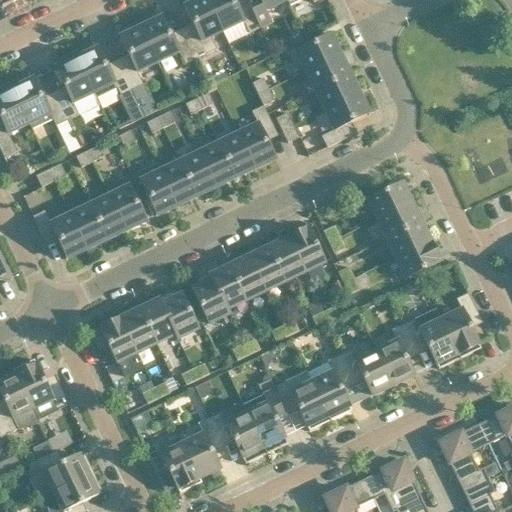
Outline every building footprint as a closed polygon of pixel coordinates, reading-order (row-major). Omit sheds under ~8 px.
[(184,36),(196,60),(217,50),(211,38),(222,32),(206,0),(187,0),(185,1),(186,3),(187,2),(188,5),(184,7),(195,30),(184,36)] [(261,29),(249,5),(238,10),(232,0),(206,0),(222,32),(243,22),(249,35),(261,29)] [(246,0),(249,5),(261,29),(272,24),(266,11),(287,1),(286,0),(246,0)] [(196,60),(184,36),(173,41),(162,18),(158,20),(157,17),(158,16),(157,15),(152,17),(139,22),(138,22),(158,63),(179,53),(185,66),(196,60)] [(138,22),(137,22),(121,32),(121,33),(122,33),(124,36),(120,38),(131,61),(120,67),(132,91),(143,86),(137,73),(158,63),(138,22)] [(329,35),(330,36),(296,53),(305,72),(340,55),(330,34),(329,35)] [(132,91),(120,67),(109,72),(98,49),(94,51),(92,47),(93,47),(93,46),(88,48),(74,53),(96,99),(117,89),(120,97),(132,91)] [(67,92),(56,97),(68,122),(100,106),(96,99),(74,53),(56,63),(57,64),(58,64),(59,67),(55,69),(67,92)] [(346,67),(340,55),(305,72),(315,92),(348,76),(345,68),(346,67)] [(315,92),(324,112),(360,95),(354,83),(352,84),(348,76),(315,92)] [(56,97),(45,103),(33,80),(29,82),(28,78),(29,78),(28,77),(10,83),(9,84),(29,125),(32,130),(53,120),(56,128),(58,127),(68,122),(56,97)] [(252,84),(258,95),(268,90),(263,79),(252,84)] [(29,125),(9,84),(0,89),(0,118),(2,123),(0,124),(0,149),(4,159),(17,153),(8,135),(29,125)] [(143,86),(132,91),(135,98),(145,118),(156,113),(143,86)] [(258,95),(263,107),(274,102),(268,90),(258,95)] [(120,97),(119,97),(123,104),(135,98),(132,91),(120,97)] [(208,94),(197,100),(202,110),(213,105),(208,94)] [(370,116),(360,95),(324,112),(334,131),(321,137),(327,149),(351,137),(346,126),(368,115),(369,116),(370,116)] [(191,116),(202,110),(197,100),(185,105),(191,116)] [(258,125),(238,135),(255,170),(276,160),(276,159),(275,159),(264,137),(275,132),(263,107),(252,113),(258,125)] [(169,113),(158,119),(163,129),(175,124),(169,113)] [(283,132),(293,127),(288,114),(277,119),(283,132)] [(152,135),(163,129),(158,119),(147,124),(152,135)] [(68,122),(58,127),(61,135),(71,130),(68,122)] [(299,138),(293,127),(283,132),(288,143),(299,138)] [(135,143),(130,132),(119,137),(124,148),(135,143)] [(243,174),(244,176),(255,170),(238,135),(218,144),(235,178),(243,174)] [(218,144),(199,153),(216,189),(228,183),(227,182),(235,178),(218,144)] [(99,147),(88,152),(94,163),(104,158),(99,147)] [(88,152),(76,158),(81,169),(94,163),(88,152)] [(204,192),(205,194),(216,189),(199,153),(179,163),(195,197),(204,192)] [(179,163),(160,172),(177,208),(189,202),(188,200),(195,197),(179,163)] [(60,165),(49,171),(54,182),(66,177),(60,165)] [(42,189),(54,182),(49,171),(36,177),(42,189)] [(155,217),(156,218),(177,208),(160,172),(140,182),(156,216),(155,217)] [(377,220),(412,204),(402,184),(367,201),(377,220)] [(129,187),(110,196),(127,232),(148,222),(147,221),(146,221),(129,187)] [(127,232),(110,196),(90,206),(106,240),(114,236),(115,237),(127,232)] [(386,240),(421,223),(412,204),(377,220),(386,240)] [(90,206),(70,215),(87,251),(99,245),(98,244),(106,240),(90,206)] [(51,225),(45,212),(33,218),(45,242),(56,237),(67,259),(65,260),(66,261),(87,251),(70,215),(51,225)] [(396,260),(431,243),(421,223),(386,240),(396,260)] [(323,232),(329,243),(339,238),(334,227),(323,232)] [(308,229),(289,238),(306,273),(325,264),(308,229)] [(288,282),(306,273),(289,238),(271,247),(288,282)] [(345,249),(339,238),(329,243),(334,255),(345,249)] [(405,280),(440,263),(431,243),(396,260),(405,280)] [(271,247),(253,255),(270,290),(288,282),(271,247)] [(270,290),(253,255),(234,264),(251,299),(270,290)] [(234,264),(216,273),(233,308),(251,299),(234,264)] [(344,284),(354,280),(349,268),(339,273),(344,284)] [(233,308),(216,273),(198,282),(200,286),(192,290),(209,325),(229,315),(227,311),(233,308)] [(360,291),(354,280),(344,284),(349,296),(360,291)] [(171,294),(153,303),(170,338),(175,336),(177,340),(198,330),(181,295),(173,299),(171,294)] [(461,311),(441,321),(460,360),(481,350),(469,324),(480,319),(468,294),(456,300),(461,311)] [(135,312),(152,347),(170,338),(153,303),(135,312)] [(335,308),(324,313),(329,324),(340,318),(335,308)] [(436,310),(403,326),(415,350),(426,345),(438,370),(460,360),(441,321),(436,310)] [(135,312),(118,320),(135,355),(152,347),(135,312)] [(317,329),(329,324),(324,313),(312,319),(317,329)] [(118,320),(100,329),(117,364),(124,378),(142,369),(135,355),(118,320)] [(294,321),(283,327),(288,338),(300,333),(294,321)] [(397,342),(376,352),(393,387),(414,377),(404,355),(415,350),(403,326),(392,331),(397,342)] [(277,344),(288,338),(283,327),(271,333),(277,344)] [(255,340),(244,346),(249,357),(261,351),(255,340)] [(249,357),(244,346),(233,352),(238,362),(249,357)] [(350,351),(339,357),(350,381),(361,376),(372,397),(393,387),(376,352),(355,362),(350,351)] [(327,362),(332,373),(311,383),(330,422),(351,412),(339,387),(350,381),(339,357),(327,362)] [(14,370),(13,371),(15,375),(16,375),(33,410),(38,421),(38,420),(48,416),(69,405),(57,381),(46,386),(44,383),(34,361),(14,370)] [(204,365),(193,370),(198,381),(210,376),(204,365)] [(187,387),(198,381),(193,370),(182,376),(187,387)] [(6,406),(0,408),(0,421),(7,435),(18,430),(39,424),(38,420),(38,421),(33,410),(16,375),(15,375),(0,382),(0,393),(4,401),(6,406)] [(267,455),(287,445),(274,418),(286,412),(274,388),(271,381),(259,386),(264,396),(243,406),(247,414),(264,449),(267,455)] [(285,382),(274,388),(286,412),(297,407),(309,432),(330,422),(311,383),(290,393),(285,382)] [(207,383),(195,388),(201,400),(207,397),(209,389),(207,383)] [(165,384),(154,389),(159,400),(170,395),(165,384)] [(148,405),(159,400),(154,389),(143,395),(148,405)] [(209,419),(221,443),(232,438),(245,466),(267,455),(264,449),(247,414),(243,406),(222,416),(221,413),(209,419)] [(511,459),(511,409),(479,425),(488,445),(507,437),(511,447),(511,455),(511,456),(511,459)] [(203,435),(182,445),(201,484),(202,484),(199,480),(220,470),(210,449),(221,443),(209,419),(198,424),(203,435)] [(440,444),(445,454),(458,482),(463,480),(468,491),(489,482),(488,479),(483,469),(479,472),(470,454),(488,445),(479,425),(440,444)] [(180,494),(201,484),(182,445),(160,455),(155,445),(145,450),(165,494),(177,488),(180,494)] [(29,479),(39,499),(93,473),(86,458),(81,460),(79,455),(57,466),(51,454),(27,466),(33,477),(29,479)] [(16,457),(5,463),(10,474),(22,469),(16,457)] [(421,511),(417,502),(422,500),(403,462),(364,481),(373,500),(383,496),(391,511),(421,511)] [(495,464),(483,469),(488,479),(500,474),(495,464)] [(39,499),(37,500),(42,510),(45,511),(48,509),(49,511),(79,511),(76,506),(84,502),(98,496),(96,490),(100,488),(93,473),(39,499)] [(356,511),(355,509),(373,500),(364,481),(325,499),(330,511),(356,511)] [(473,503),(469,505),(472,511),(511,511),(511,506),(500,511),(498,511),(490,496),(495,493),(489,482),(468,491),(473,503)]
